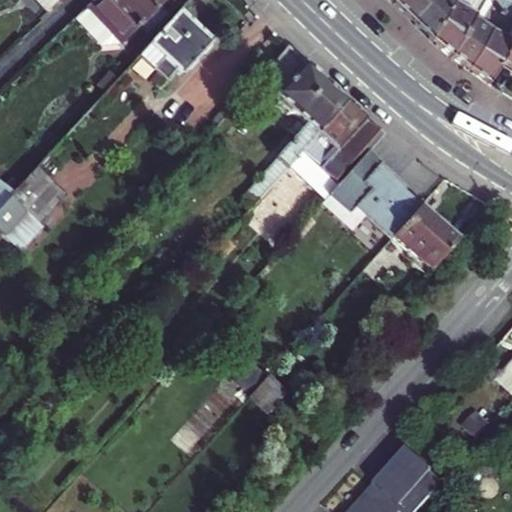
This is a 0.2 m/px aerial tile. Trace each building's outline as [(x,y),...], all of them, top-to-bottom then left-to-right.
[(57,9),(66,0),(23,0),(41,18),(54,6),(57,9)] [(160,8),(151,0),(94,0),(77,16),(103,42),(107,39),(117,50),(160,8)] [(392,0),(388,8),(425,42),(449,0),(392,0)] [(449,0),(425,42),(445,60),(468,19),(479,0),(449,0)] [(468,19),(445,60),(461,74),(503,3),(504,0),(487,0),(474,22),(468,19)] [(511,10),(503,3),(461,74),(481,89),(494,68),(504,50),(494,42),(511,12),(511,10)] [(172,22),(120,79),(139,95),(146,88),(156,96),(173,78),(178,82),(205,52),(172,22)] [(494,68),(511,77),(511,35),(504,50),(494,68)] [(283,53),(250,90),(262,101),(270,102),(281,112),(286,125),(259,156),(271,168),(235,208),(247,217),(341,110),(283,53)] [(379,142),(341,110),(247,217),(213,255),(221,262),(231,251),(234,254),(289,191),(286,189),(293,181),(300,186),(304,182),(311,174),(333,194),(361,162),(379,142)] [(388,244),(412,216),(396,202),(400,197),(361,162),(333,194),(326,202),(322,206),(345,226),(352,219),(384,248),(388,244)] [(0,243),(15,257),(38,233),(34,230),(62,199),(35,174),(0,212),(0,243)] [(311,174),(304,182),(326,202),(333,194),(311,174)] [(426,277),(452,248),(414,213),(412,216),(388,244),(426,277)] [(235,382),(249,395),(266,377),(251,364),(235,382)] [(249,395),(247,397),(266,414),(287,392),(268,375),(266,377),(249,395)] [(418,511),(441,486),(405,452),(352,511),(418,511)]
